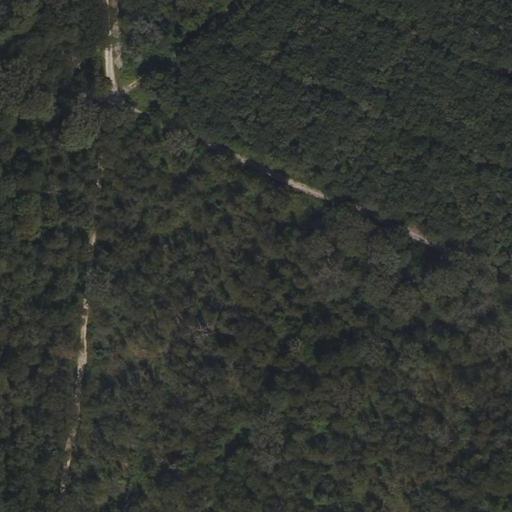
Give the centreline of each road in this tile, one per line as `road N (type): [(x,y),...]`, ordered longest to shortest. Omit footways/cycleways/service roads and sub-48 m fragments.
road 1 (track): [(112,105),(511,285)]
road 2 (track): [(112,105),(62,511)]
